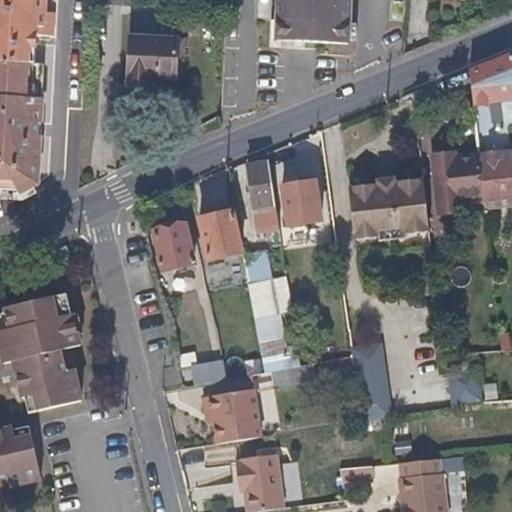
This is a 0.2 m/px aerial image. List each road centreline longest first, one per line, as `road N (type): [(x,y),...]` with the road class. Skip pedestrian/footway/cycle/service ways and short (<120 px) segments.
road 1 (residential): [(95,204),(176,511)]
road 2 (unclassified): [(72,0),(58,225)]
road 3 (unclassified): [(246,143),(95,204)]
road 4 (unclassified): [(511,35),(372,95)]
road 5 (unclassified): [(246,143),(247,0)]
road 6 (unclassified): [(372,95),(246,143)]
